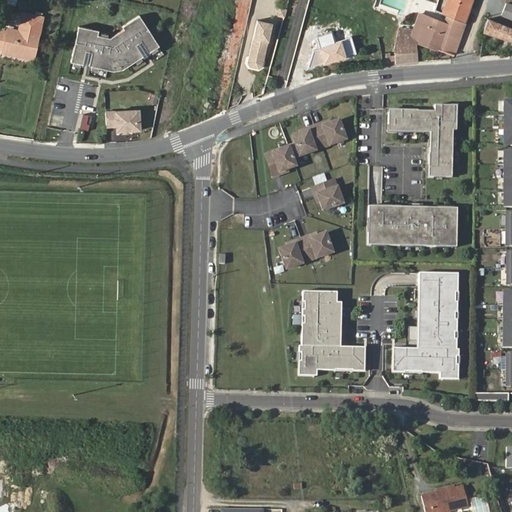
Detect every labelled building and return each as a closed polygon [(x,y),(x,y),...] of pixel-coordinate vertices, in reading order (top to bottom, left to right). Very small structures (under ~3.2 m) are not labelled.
[(465,24),(473,0),(445,0),(440,15),(465,24)] [(502,17),(511,20),(511,4),(507,3),(502,17)] [(2,52),(32,59),(42,17),(23,13),(21,25),(28,26),(26,32),(19,31),(7,28),(5,31),(0,30),(0,48),(2,49),(2,52)] [(124,28),(110,37),(97,35),(98,29),(78,26),(70,61),(82,64),(86,49),(92,50),(89,65),(114,70),(123,69),(143,55),(135,43),(140,39),(149,52),(155,48),(156,41),(139,14),(122,26),(124,28)] [(395,52),(396,64),(418,62),(417,44),(437,50),(454,54),(465,24),(440,15),(438,20),(419,14),(413,30),(399,28),(394,47),(395,52)] [(266,61),(275,25),(261,21),(252,57),(253,60),(263,63),(266,61)] [(511,28),(488,21),(483,33),(511,41),(511,28)] [(253,60),(252,57),(250,65),(251,68),(261,70),(264,68),(266,61),(263,63),(253,60)] [(458,130),(459,105),(437,105),(437,112),(420,111),(420,110),(391,110),(390,131),(432,132),(432,153),(431,152),(430,177),(453,177),(455,130),(458,130)] [(135,111),(105,112),(106,127),(116,126),(116,131),(139,130),(138,111),(135,111)] [(83,114),(81,129),(90,130),(92,115),(83,114)] [(322,148),(344,140),(337,120),(323,125),(322,123),(314,126),(322,148)] [(299,155),(322,148),(314,126),(306,129),(307,131),(292,136),(295,144),(299,155)] [(299,155),(295,144),(288,147),(292,158),(299,155)] [(326,161),(336,158),(333,146),(323,149),(326,161)] [(280,171),(294,166),(292,158),(288,147),(265,155),(273,176),(281,173),(280,171)] [(381,166),(369,166),(368,190),(381,191),(381,166)] [(341,203),(333,180),(312,188),(314,196),(317,195),(322,210),(341,203)] [(455,248),(457,209),(422,208),(423,204),(408,204),(408,207),(368,206),(366,245),(455,248)] [(292,222),(286,226),(292,237),(298,233),(292,222)] [(331,252),(324,233),(309,238),(308,236),(301,239),(308,260),(331,252)] [(286,269),(308,260),(301,239),(293,242),(294,244),(279,249),(286,269)] [(453,351),(455,275),(416,274),(414,328),(405,328),(404,342),(414,343),(413,350),(389,349),(388,373),(436,375),(436,381),(454,381),(455,351),(453,351)] [(339,347),(340,302),(335,302),(335,292),(301,291),(299,346),(297,345),(297,375),(315,376),(315,370),(348,371),(349,347),(339,347)] [(363,371),(363,347),(349,347),(348,371),(363,371)] [(474,395),(473,403),(495,403),(495,395),(474,395)] [(495,395),(495,403),(508,404),(508,395),(495,395)] [(463,485),(423,494),(426,511),(433,511),(467,504),(463,485)]
